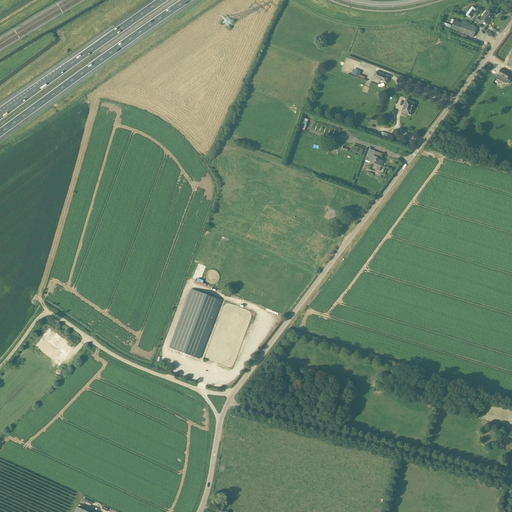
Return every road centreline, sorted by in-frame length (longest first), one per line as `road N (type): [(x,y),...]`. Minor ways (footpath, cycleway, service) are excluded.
road 1 (unclassified): [(232,393),(511,23)]
road 2 (unknown): [(167,452),(186,409),(136,387),(94,485),(143,506)]
road 3 (unclassified): [(0,366),(36,319),(52,314),(120,358),(201,392)]
road 4 (motorway): [(0,133),(187,0)]
road 5 (unknown): [(112,445),(48,418),(18,430),(22,445),(98,475)]
road 6 (motorway): [(162,0),(0,115)]
road 7 (unknown): [(48,418),(79,402),(96,372),(106,370),(117,386),(94,438)]
